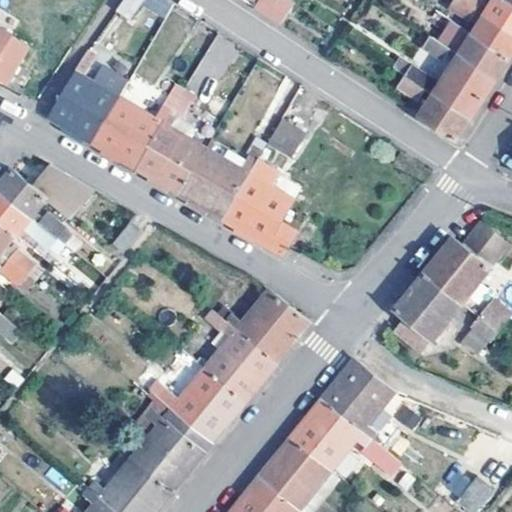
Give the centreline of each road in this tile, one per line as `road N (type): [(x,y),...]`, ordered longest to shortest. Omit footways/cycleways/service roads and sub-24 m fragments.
road 1 (residential): [(18,128),(345,321)]
road 2 (residential): [(203,0),(468,173)]
road 3 (residential): [(191,511),(345,321)]
road 4 (residential): [(345,321),(468,173)]
